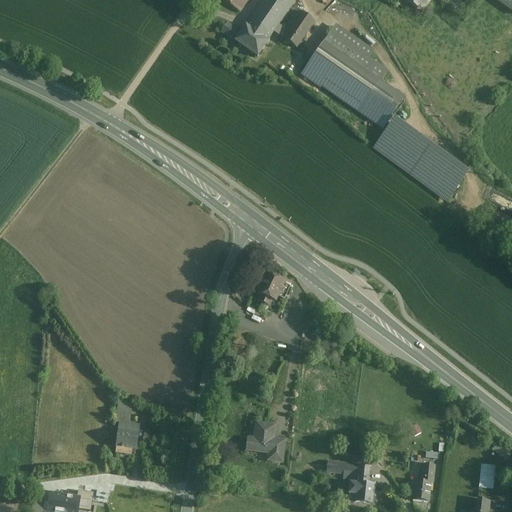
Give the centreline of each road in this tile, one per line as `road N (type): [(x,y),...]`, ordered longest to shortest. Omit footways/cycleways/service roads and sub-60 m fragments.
road 1 (primary): [(256,227),(511,425)]
road 2 (primary): [(0,67),(110,123),(256,227)]
road 3 (track): [(316,0),(390,64),(394,93),(466,194),(511,211)]
road 4 (secondary): [(187,511),(223,287),(256,227)]
road 5 (track): [(0,235),(94,114)]
